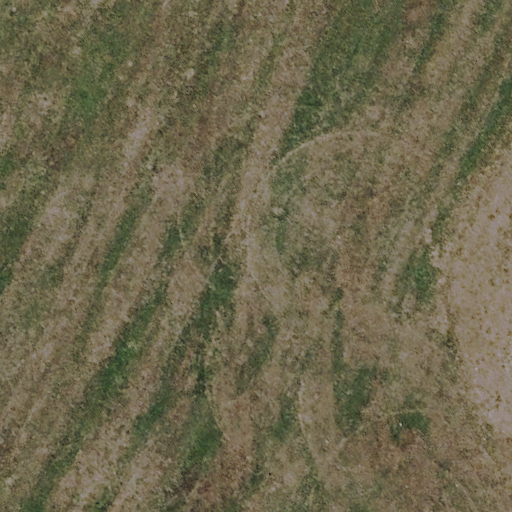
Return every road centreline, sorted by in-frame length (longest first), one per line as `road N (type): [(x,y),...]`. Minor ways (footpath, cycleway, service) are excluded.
road 1 (unknown): [(511,214),(13,511)]
road 2 (unknown): [(331,322),(316,0)]
